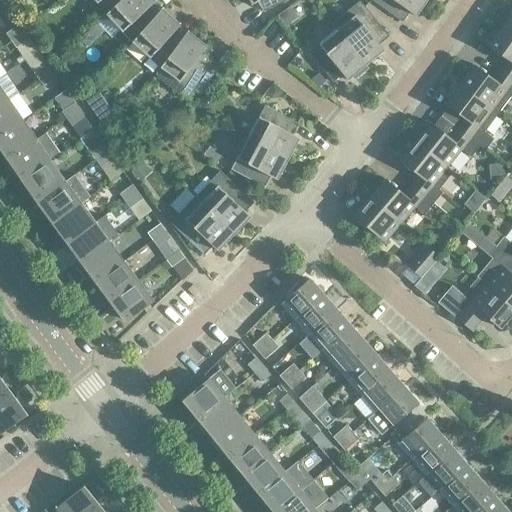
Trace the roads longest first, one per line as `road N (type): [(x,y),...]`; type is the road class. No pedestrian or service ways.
road 1 (residential): [(105,410),(301,213)]
road 2 (residential): [(509,372),(475,366),(301,213)]
road 3 (residential): [(367,140),(201,0)]
road 4 (residential): [(105,410),(0,263)]
road 5 (residential): [(367,140),(472,0)]
road 6 (residential): [(105,410),(0,492)]
road 7 (residential): [(187,511),(105,410)]
